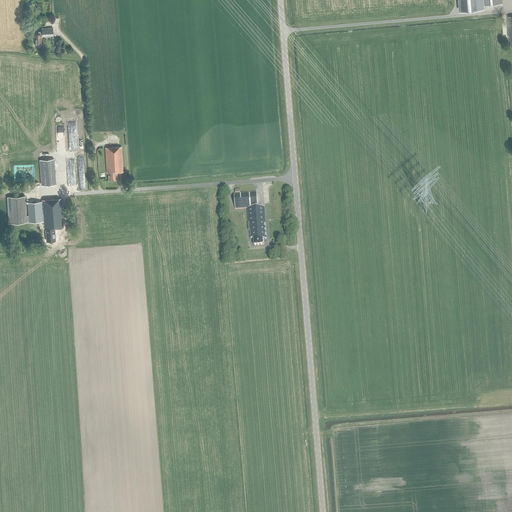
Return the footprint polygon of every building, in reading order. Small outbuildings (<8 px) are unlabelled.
[(483,5),(483,0),(459,0),(461,11),(484,9),(483,5)] [(52,36),(52,28),(42,28),(42,36),(52,36)] [(127,171),(126,146),(105,147),(107,173),(108,173),(109,180),(117,180),(117,172),(127,171)] [(56,184),(54,159),(39,160),(41,186),(56,184)] [(235,194),(234,194),(235,209),(247,208),(248,230),(250,229),(250,232),(251,238),(253,238),(254,245),(262,244),(262,239),(266,238),(266,232),(264,207),(257,207),(256,193),(235,194)] [(28,202),(29,215),(26,215),(25,195),(8,196),(9,223),(29,222),(43,221),(44,229),(46,229),(46,237),(55,237),(54,229),(63,228),(61,198),(42,199),(42,201),(28,202)]
